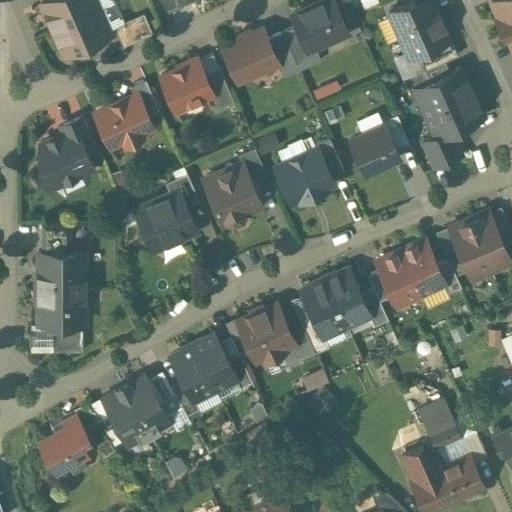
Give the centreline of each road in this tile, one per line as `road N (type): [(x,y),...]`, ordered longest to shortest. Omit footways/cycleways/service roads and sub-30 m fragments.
road 1 (residential): [(75,381),(279,266),(487,178)]
road 2 (residential): [(262,0),(3,115)]
road 3 (residential): [(3,115),(4,312)]
road 4 (residential): [(487,178),(507,105),(459,0)]
